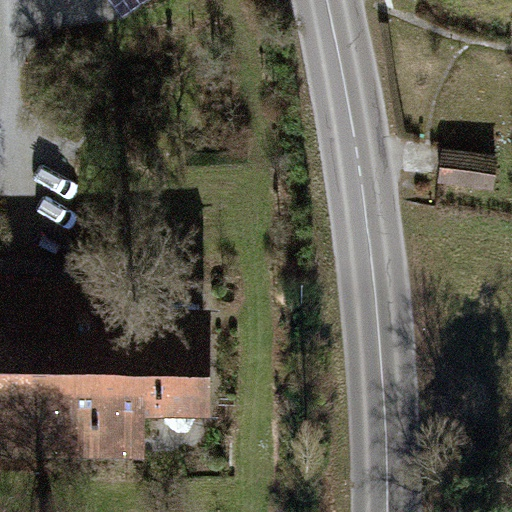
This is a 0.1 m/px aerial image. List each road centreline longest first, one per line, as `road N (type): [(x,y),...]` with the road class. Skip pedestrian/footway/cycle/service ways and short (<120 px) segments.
road 1 (tertiary): [(388,511),(380,293),(329,0)]
road 2 (track): [(0,126),(7,0)]
